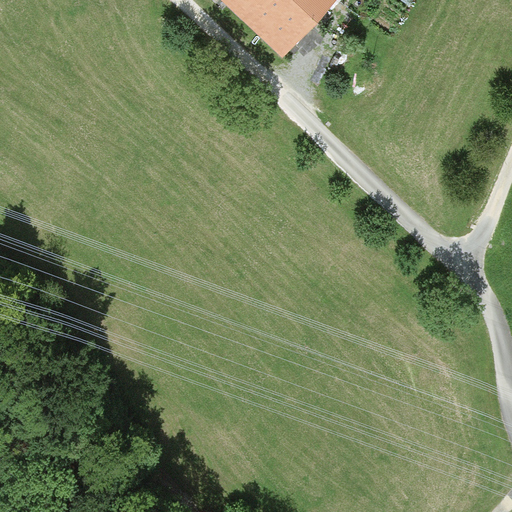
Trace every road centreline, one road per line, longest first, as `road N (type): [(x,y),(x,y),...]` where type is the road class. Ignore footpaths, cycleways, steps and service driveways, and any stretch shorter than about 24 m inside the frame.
road 1 (track): [(181,0),(464,263)]
road 2 (track): [(192,511),(184,497),(78,422),(0,393)]
road 3 (track): [(464,263),(491,309),(511,399)]
